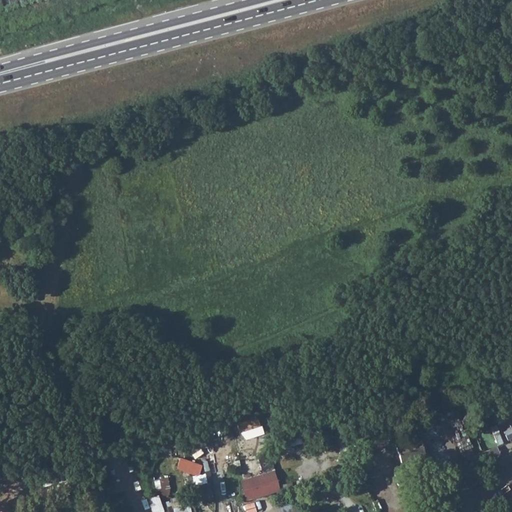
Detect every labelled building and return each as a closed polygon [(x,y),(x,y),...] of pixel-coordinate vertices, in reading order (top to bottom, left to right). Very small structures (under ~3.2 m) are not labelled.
[(480,451),(497,446),(492,428),(475,433),(480,451)] [(395,446),(401,463),(424,455),(418,438),(395,446)] [(181,456),(177,468),(199,476),(204,464),(181,456)] [(275,468),(240,479),(247,500),(282,490),(275,468)] [(158,478),(162,496),(172,494),(167,476),(158,478)] [(201,486),(202,494),(213,492),(212,484),(201,486)] [(193,511),(192,504),(184,505),(182,497),(164,500),(166,511),(193,511)]
